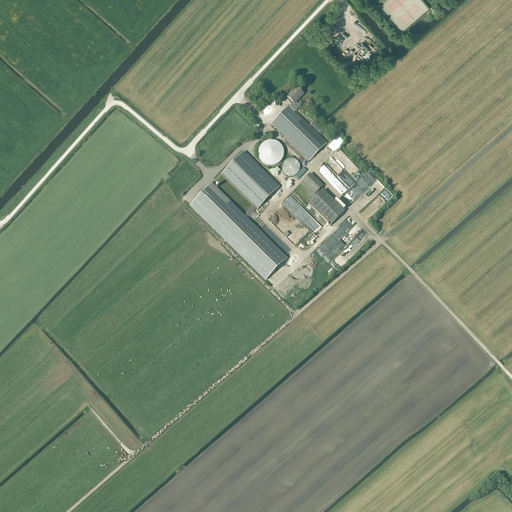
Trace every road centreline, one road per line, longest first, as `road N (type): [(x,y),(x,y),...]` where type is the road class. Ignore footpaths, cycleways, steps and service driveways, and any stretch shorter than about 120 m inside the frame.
road 1 (unclassified): [(0,223),(111,103),(187,149),(328,0)]
road 2 (track): [(380,241),(67,511)]
road 3 (track): [(380,241),(511,378)]
